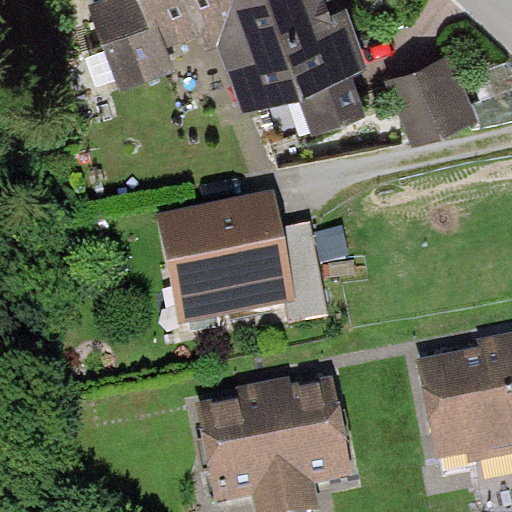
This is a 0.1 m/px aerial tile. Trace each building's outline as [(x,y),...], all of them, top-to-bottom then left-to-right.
[(228,0),(97,0),(89,3),(120,87),(175,67),(168,49),(203,36),(209,51),(220,47),(235,20),(228,0)] [(220,47),(245,114),(298,95),(314,138),(369,118),(353,77),(369,68),(342,0),(228,0),(235,20),(220,47)] [(456,57),(389,82),(413,148),(481,123),(456,57)] [(272,197),(160,218),(181,325),(291,304),(294,321),(327,315),(309,222),(278,228),(272,197)] [(479,348),(418,361),(438,460),(468,454),(470,465),(511,456),(511,332),(477,339),(479,348)] [(250,403),(203,412),(219,498),(260,490),(264,511),(300,511),(317,509),(312,482),(348,475),(332,391),(300,397),(297,383),(248,392),(250,403)]
